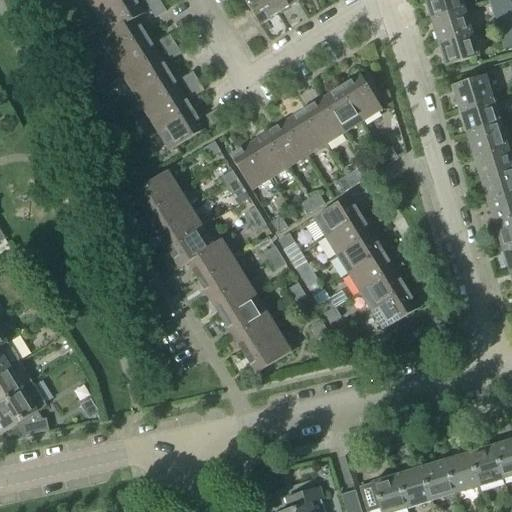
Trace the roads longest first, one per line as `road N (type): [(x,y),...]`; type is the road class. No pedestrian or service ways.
road 1 (residential): [(503,373),(397,1)]
road 2 (residential): [(184,440),(503,373)]
road 3 (residential): [(397,1),(244,79),(197,0)]
road 4 (residential): [(0,483),(184,440)]
